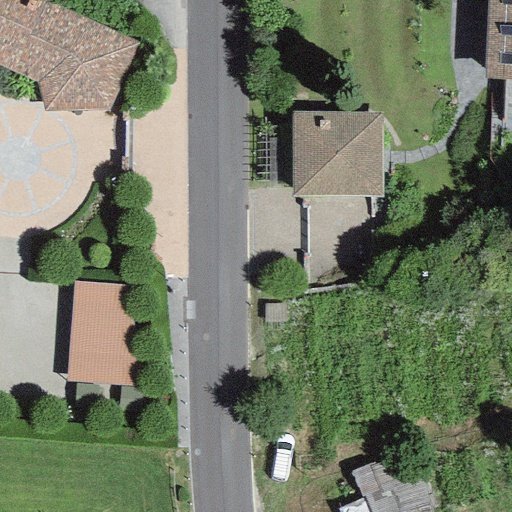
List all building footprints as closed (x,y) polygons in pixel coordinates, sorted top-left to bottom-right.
[(0,0),(0,65),(35,81),(41,113),(111,112),(138,41),(36,0),(0,0)] [(511,0),(485,0),(483,80),(490,80),(488,164),(511,164),(511,0)] [(380,113),(291,113),(290,197),(380,197),(380,113)] [(124,290),(74,286),(66,384),(140,390),(124,290)] [(438,511),(413,447),(350,472),(360,498),(365,496),(371,511),(438,511)]
